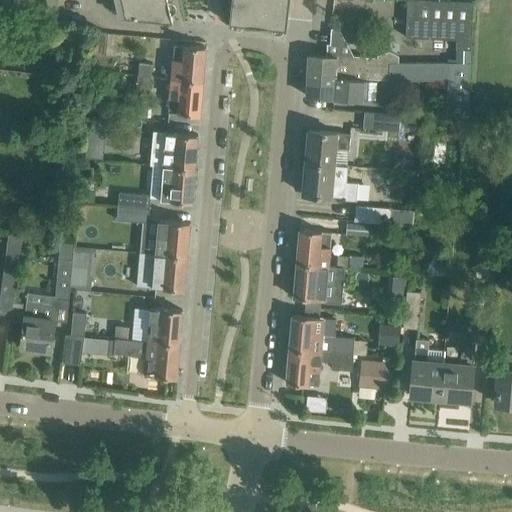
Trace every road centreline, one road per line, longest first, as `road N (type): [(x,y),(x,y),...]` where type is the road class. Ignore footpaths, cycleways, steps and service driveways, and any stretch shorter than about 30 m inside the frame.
road 1 (residential): [(251,436),(288,73),(265,46),(233,44),(218,68),(185,427)]
road 2 (residential): [(511,464),(251,436)]
road 3 (residential): [(185,427),(0,402)]
